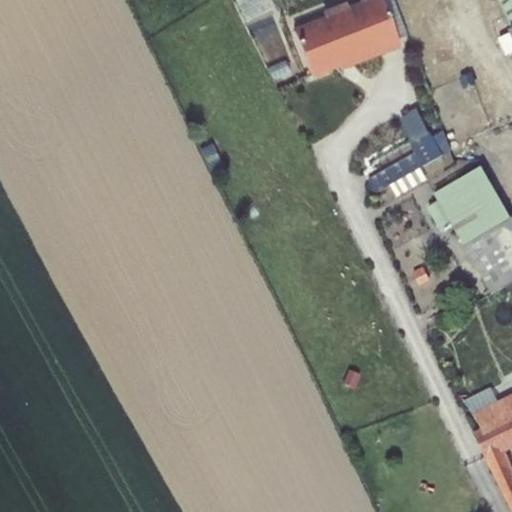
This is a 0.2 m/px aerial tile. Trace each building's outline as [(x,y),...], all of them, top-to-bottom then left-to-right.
[(308,76),(411,41),(397,0),(354,0),(290,22),(308,76)] [(401,114),(417,151),(368,173),(377,191),(395,183),(399,192),(430,179),(423,164),(455,150),(445,129),(433,135),(420,106),(401,114)] [(511,165),(499,141),(451,165),(504,270),(511,265),(511,165)] [(472,403),(480,418),(511,402),(511,384),(511,385),(472,403)] [(511,445),(509,439),(511,437),(511,384),(511,385),(511,384),(511,402),(480,418),(511,482),(511,445)]
